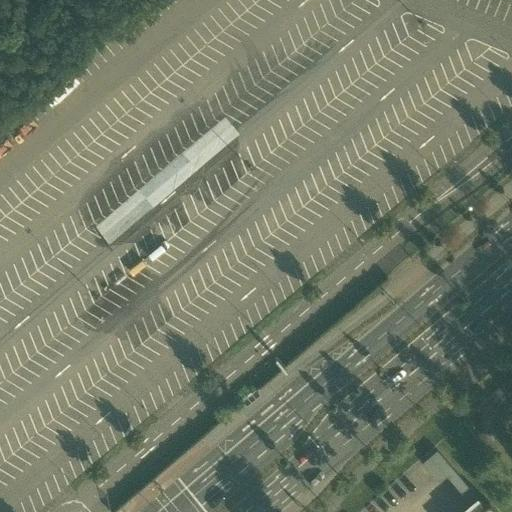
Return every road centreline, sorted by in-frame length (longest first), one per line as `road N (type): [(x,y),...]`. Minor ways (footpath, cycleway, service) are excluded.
road 1 (primary): [(511,232),(179,511)]
road 2 (primary): [(250,511),(511,292)]
